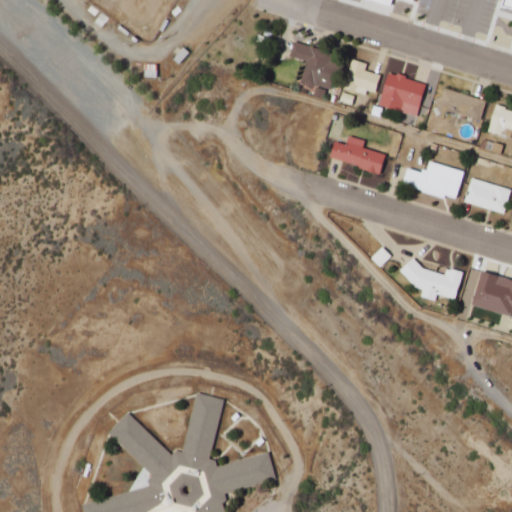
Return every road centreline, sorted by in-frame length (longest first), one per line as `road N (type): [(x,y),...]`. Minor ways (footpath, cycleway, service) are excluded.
road 1 (track): [(283,511),(297,465),(273,416),(228,381),(168,371),(109,391),(90,409),(62,460),(59,511)]
road 2 (residential): [(511,71),(299,0)]
road 3 (residential): [(511,250),(312,188)]
